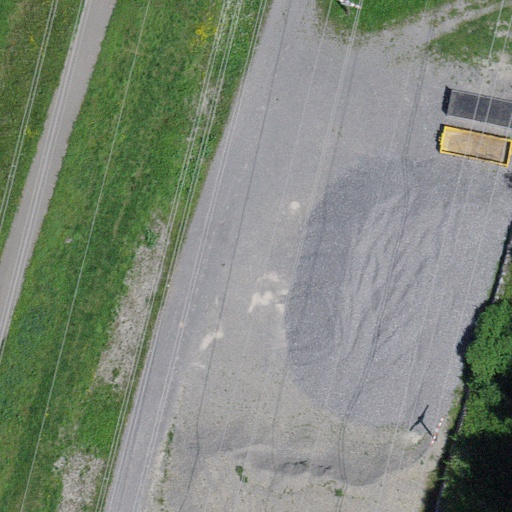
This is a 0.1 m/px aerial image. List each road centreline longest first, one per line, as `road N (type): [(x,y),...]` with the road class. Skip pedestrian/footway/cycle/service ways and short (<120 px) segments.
road 1 (track): [(296,0),(146,511)]
road 2 (track): [(0,346),(107,0)]
road 3 (track): [(511,0),(273,88)]
